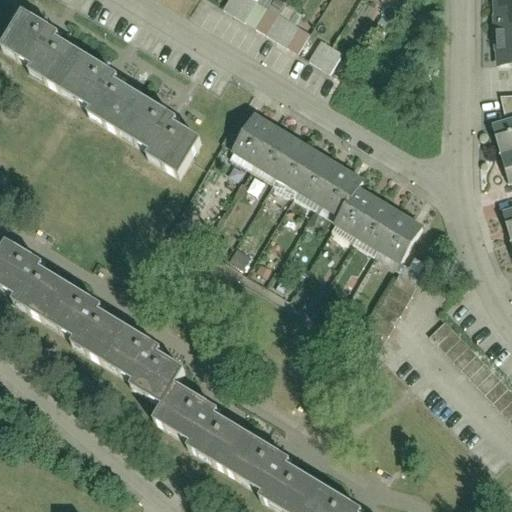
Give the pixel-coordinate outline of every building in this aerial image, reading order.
[(250,0),(231,0),(224,14),(300,58),(312,37),(296,28),(302,17),(271,0),(260,0),(258,4),(250,0)] [(511,0),(492,0),(498,72),(511,71),(511,0)] [(55,29),(18,6),(0,36),(0,45),(28,63),(25,67),(87,105),(85,109),(146,147),(143,152),(176,171),(198,135),(171,118),(174,114),(112,77),(115,71),(53,33),(55,29)] [(322,44),(309,64),(331,78),(344,57),(322,44)] [(495,47),(483,47),(483,69),(495,69),(495,47)] [(238,112),(215,150),(398,259),(420,221),(238,112)] [(503,153),(511,182),(511,214),(502,218),(511,250),(511,119),(494,126),(503,153)] [(35,262),(0,241),(0,290),(9,296),(6,301),(68,337),(65,342),(129,380),(125,386),(158,405),(148,421),(185,443),(182,449),(257,493),(253,498),(276,511),(355,511),(357,510),(281,466),(285,459),(209,415),(212,409),(171,384),(180,369),(154,353),(157,348),(93,310),(96,305),(32,267),(35,262)]
